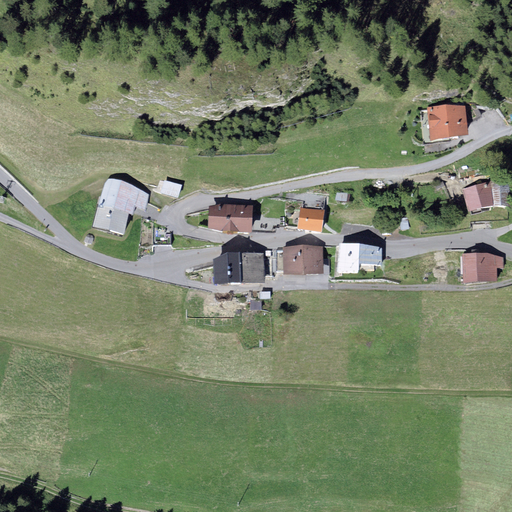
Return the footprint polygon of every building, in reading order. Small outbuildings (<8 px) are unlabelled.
[(467,104),(427,106),(429,143),(450,142),(469,138),(467,104)] [(140,187),(107,178),(93,225),(125,235),(134,207),(140,187)] [(183,187),(164,181),(160,196),(179,201),(183,187)] [(489,182),(463,188),(469,215),(495,209),(490,186),(489,182)] [(490,186),(495,209),(511,208),(510,185),(490,186)] [(347,193),(337,191),(335,200),(346,202),(347,193)] [(251,205),(209,203),(208,234),(250,235),(251,205)] [(322,211),(300,208),(298,229),(320,231),(322,211)] [(408,215),(399,216),(400,230),(409,229),(408,215)] [(87,234),(84,241),(92,244),(94,237),(87,234)] [(358,269),(359,246),(340,245),(339,275),(358,276),(358,269)] [(382,246),(359,246),(358,269),(381,269),(382,246)] [(322,247),(282,249),(283,280),(324,278),(322,247)] [(263,255),(226,257),(213,262),(214,287),(264,284),(263,255)] [(495,255),(461,256),(461,281),(496,281),(495,269),(504,269),(504,256),(495,256),(495,255)] [(259,299),(271,299),(271,291),(259,291),(259,299)] [(258,309),(257,300),(249,300),(249,309),(258,309)]
